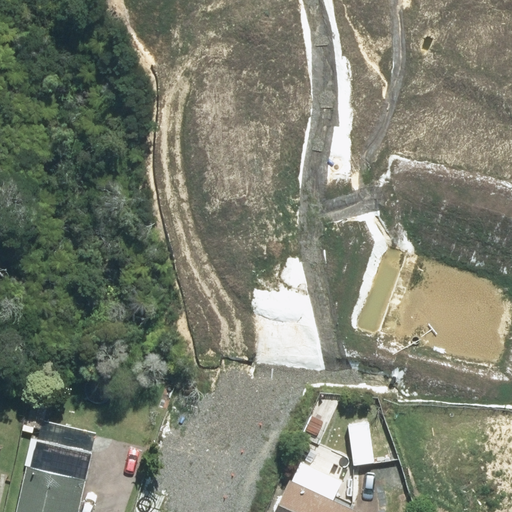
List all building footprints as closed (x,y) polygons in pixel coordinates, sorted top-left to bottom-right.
[(291,412),(267,400),(239,455),(263,467),(291,412)] [(79,511),(101,429),(43,414),(17,511),(79,511)] [(370,468),(368,426),(342,427),(344,469),(370,468)] [(223,511),(235,479),(163,455),(144,511),(223,511)] [(0,493),(12,467),(0,460),(0,493)] [(282,477),(267,511),(349,511),(351,507),(282,477)]
